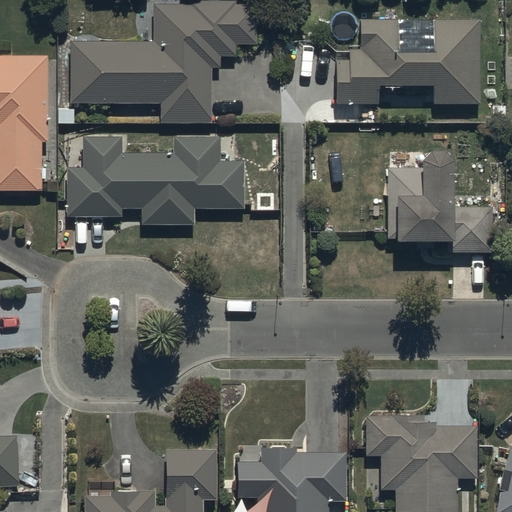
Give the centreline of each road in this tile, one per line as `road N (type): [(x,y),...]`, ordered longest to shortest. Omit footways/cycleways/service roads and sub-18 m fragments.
road 1 (residential): [(225,329),(138,380),(84,378),(72,367),(69,317),(80,281),(119,274),(173,299)]
road 2 (residential): [(511,328),(225,329)]
